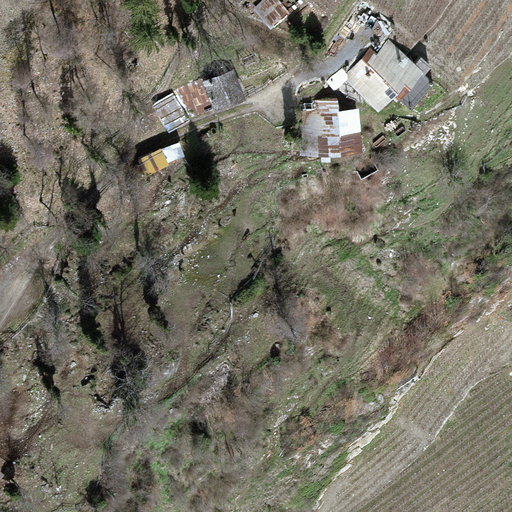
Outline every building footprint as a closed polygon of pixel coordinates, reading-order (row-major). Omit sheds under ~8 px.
[(365,46),(337,75),(371,109),(386,93),(399,106),(425,79),(414,68),(421,61),(405,45),(399,51),(385,37),(371,51),(365,46)] [(226,65),(196,81),(211,110),(241,94),(226,65)] [(178,88),(155,98),(164,117),(186,107),(178,88)] [(297,118),(300,158),(359,153),(356,113),(297,118)] [(0,495),(9,498),(19,464),(0,458),(0,495)]
